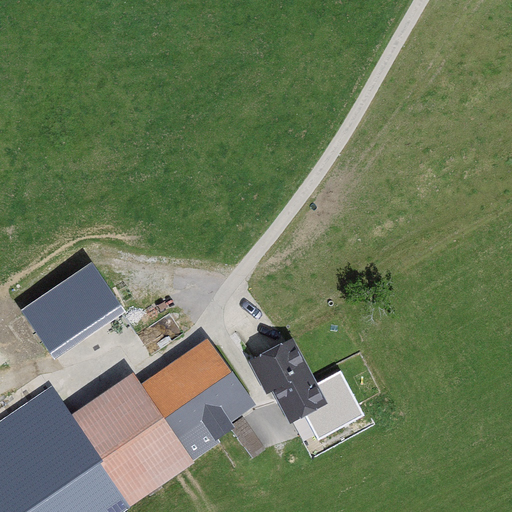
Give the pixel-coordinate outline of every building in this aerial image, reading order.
[(80,359),(94,354),(105,345),(111,332),(112,317),(107,304),(98,293),(85,287),(70,286),(57,291),(46,300),(39,313),(39,328),(43,341),(53,352),(66,358),(80,359)] [(288,340),(250,360),(285,427),(324,407),(288,340)] [(203,341),(137,388),(130,378),(60,427),(120,511),(123,511),(192,464),(186,457),(252,410),(203,341)] [(256,411),(228,432),(250,460),(277,440),(256,411)] [(0,446),(0,502),(12,500),(0,446)]
